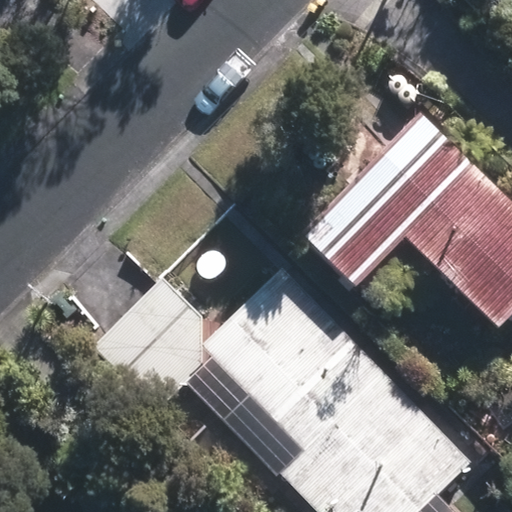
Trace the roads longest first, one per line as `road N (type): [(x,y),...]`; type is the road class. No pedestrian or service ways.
road 1 (residential): [(241,0),(0,246)]
road 2 (unknown): [(415,0),(511,131)]
